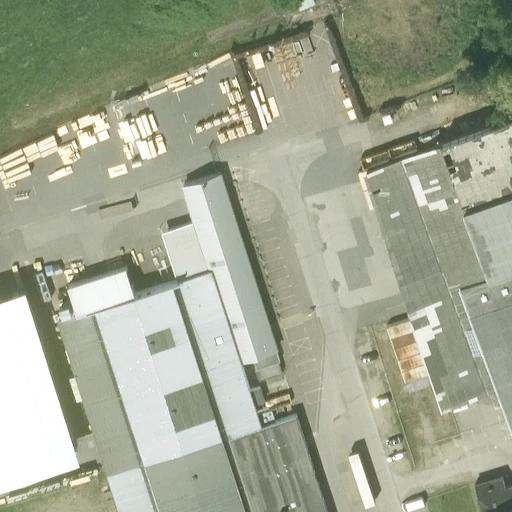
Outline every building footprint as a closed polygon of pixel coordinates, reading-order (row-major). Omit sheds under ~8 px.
[(240,113),(242,129),(249,128),(246,98),(227,100),(228,114),(240,113)] [(511,427),(511,114),(363,169),(442,407),(497,387),(511,427)] [(327,511),(297,413),(262,424),(242,360),(278,348),(221,172),(181,185),(193,220),(162,230),(177,278),(135,292),(126,265),(68,283),(77,311),(58,317),(120,511),(327,511)] [(0,287),(0,475),(78,455),(30,280),(0,287)] [(502,473),(474,482),(483,511),(511,511),(511,481),(506,483),(502,473)]
